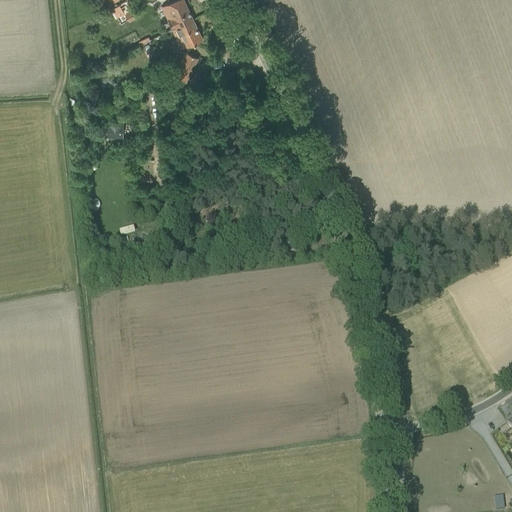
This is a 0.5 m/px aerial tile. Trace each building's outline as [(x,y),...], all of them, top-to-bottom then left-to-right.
[(202,39),(184,2),(169,9),(172,16),(169,17),(178,37),(181,35),(186,46),(202,39)] [(118,4),(114,7),(119,15),(123,13),(118,4)] [(173,74),(185,81),(197,58),(185,51),(173,74)] [(122,124),(106,123),(105,135),(122,136),(122,124)] [(140,144),(132,145),(133,153),(141,152),(140,144)] [(285,243),(287,254),(295,252),(292,241),(285,243)] [(495,509),(505,509),(504,496),(495,496),(495,509)]
